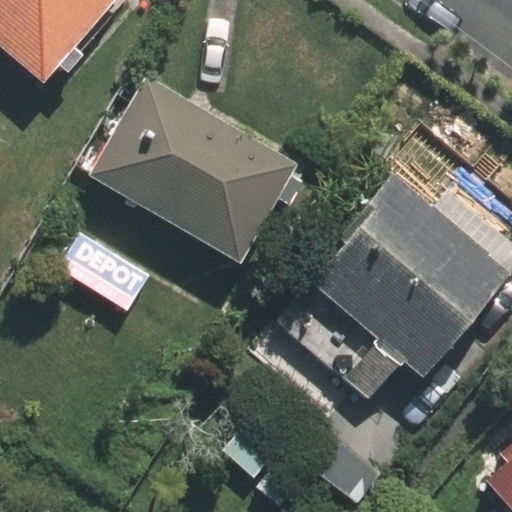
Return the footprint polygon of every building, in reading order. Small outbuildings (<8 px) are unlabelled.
[(0,0),(0,30),(53,72),(110,0),(0,0)] [(305,160),(153,75),(97,173),(250,258),(305,160)] [(511,227),(424,145),(345,229),(356,240),(285,315),(371,396),(410,355),(428,372),(511,283),(511,227)] [(348,429),(320,470),(364,501),(392,460),(348,429)] [(511,447),(492,465),(511,488),(511,447)]
